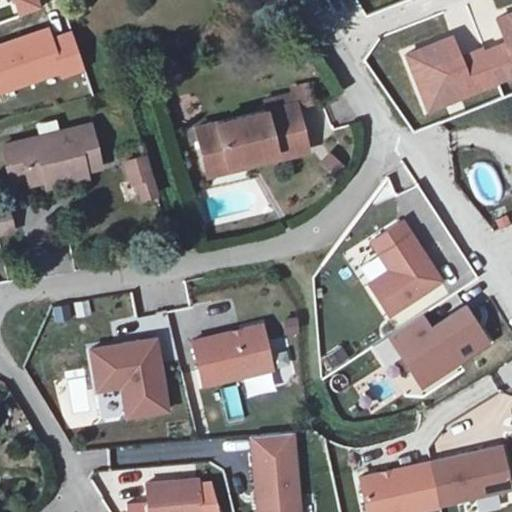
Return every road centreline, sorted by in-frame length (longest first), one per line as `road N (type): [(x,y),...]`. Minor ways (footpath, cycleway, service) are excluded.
road 1 (residential): [(305,0),(377,121),(375,160),(348,197),(303,236),(269,250),(0,302)]
road 2 (track): [(511,284),(414,163),(376,143)]
road 3 (residential): [(0,358),(48,423),(76,483),(79,502),(60,511)]
